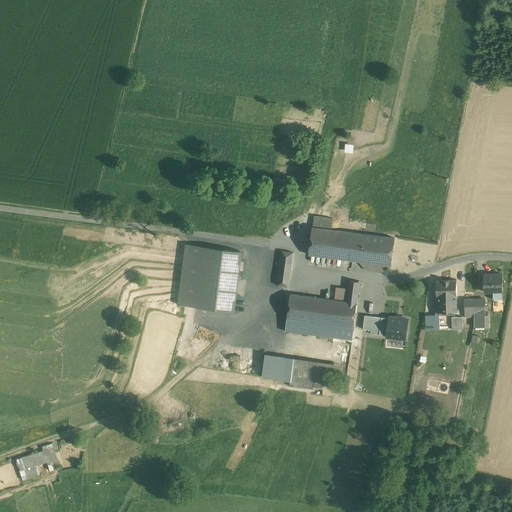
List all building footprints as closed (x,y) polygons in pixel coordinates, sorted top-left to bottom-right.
[(314,138),(309,163),(305,163),(301,183),(313,186),(322,139),(314,138)] [(344,151),(353,152),(353,144),(344,144),(344,151)] [(333,219),(314,216),(309,254),(361,261),(364,234),(332,230),(333,219)] [(395,238),(364,234),(361,261),(391,265),(395,238)] [(241,251),(185,243),(177,303),(233,311),(241,251)] [(293,252),(281,251),(276,284),(289,286),(293,252)] [(503,274),(484,274),(485,292),(494,292),(494,299),(503,299),(503,292),(504,291),(503,274)] [(360,281),(350,280),(347,301),(357,302),(360,281)] [(457,280),(436,281),(437,300),(435,300),(435,312),(441,312),(441,309),(455,309),(455,296),(457,296),(457,280)] [(347,301),(291,293),(288,314),(286,330),(334,335),(335,323),(354,326),(358,302),(357,302),(347,301)] [(475,299),(465,300),(465,316),(475,316),(475,299)] [(485,299),(475,299),(475,316),(486,316),(485,299)] [(374,315),(366,314),(364,327),(372,328),(372,327),(374,315)] [(385,317),(374,315),(372,327),(384,329),(385,317)] [(463,316),(452,316),(452,330),(463,329),(463,316)] [(354,326),(335,323),(334,335),(353,338),(354,326)] [(343,363),(294,356),(290,384),(314,387),(314,385),(324,387),(325,378),(341,379),(343,363)] [(16,456),(22,478),(39,473),(37,463),(46,461),(48,467),(59,464),(54,446),(16,456)]
